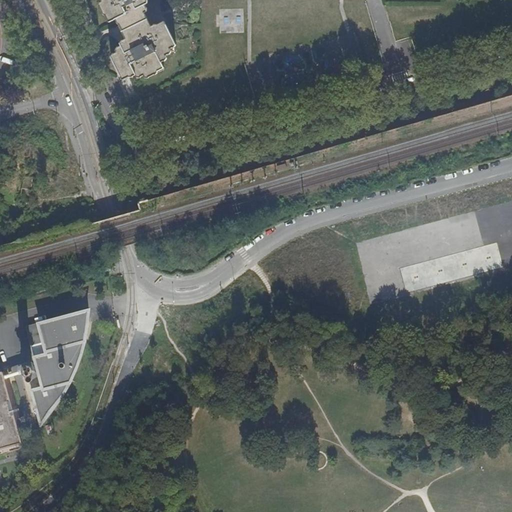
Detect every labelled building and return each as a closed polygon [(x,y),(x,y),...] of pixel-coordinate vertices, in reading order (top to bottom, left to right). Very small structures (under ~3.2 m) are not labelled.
[(98,0),(98,6),(106,23),(114,19),(120,32),(146,19),(145,16),(145,0),(98,0)] [(151,27),(146,19),(120,32),(123,37),(109,56),(121,81),(129,78),(147,78),(162,70),(160,66),(172,48),(176,47),(163,21),(151,27)] [(91,309),(26,327),(33,356),(41,387),(30,390),(36,415),(39,427),(63,396),(68,386),(70,383),(73,377),(77,368),(81,355),(85,344),(89,322),(87,323),(84,312),(91,311),(91,309)] [(27,374),(29,375),(31,375),(32,374),(33,373),(34,370),(34,367),(32,366),(31,365),(29,364),(27,365),(25,366),(24,368),(24,370),(24,372),(27,374)] [(0,454),(18,450),(17,448),(23,446),(4,374),(0,375),(0,454)]
